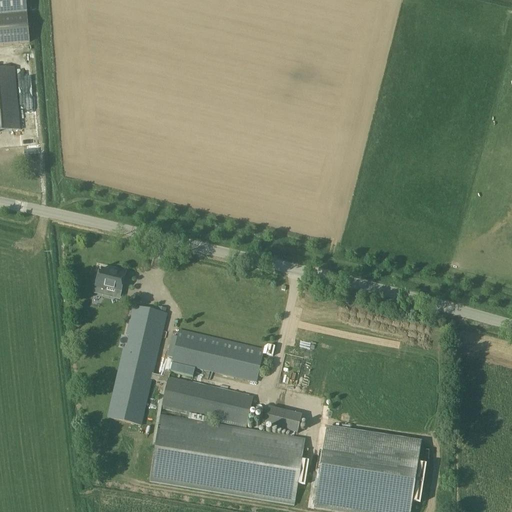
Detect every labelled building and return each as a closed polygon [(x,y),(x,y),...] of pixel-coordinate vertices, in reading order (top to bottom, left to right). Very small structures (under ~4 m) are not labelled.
[(25,0),(0,0),(0,15),(27,13),(25,0)] [(0,45),(30,43),(27,15),(0,17),(0,45)] [(0,132),(20,131),(14,69),(0,70),(0,132)] [(96,287),(121,292),(126,273),(109,269),(109,272),(100,270),(96,287)] [(152,381),(167,384),(169,378),(170,373),(193,378),(195,369),(172,364),(172,363),(256,383),(264,350),(180,331),(173,359),(168,358),(163,377),(154,375),(167,314),(165,314),(167,308),(158,306),(157,312),(133,306),(107,419),(142,427),(152,381)] [(283,356),(279,388),(296,391),(301,359),(283,356)] [(169,378),(167,384),(161,407),(246,427),(253,398),(169,378)] [(297,434),(302,416),(269,408),(264,426),(297,434)] [(162,417),(151,482),(294,506),(305,440),(162,417)] [(330,511),(410,511),(421,443),(327,428),(314,509),(330,511)]
